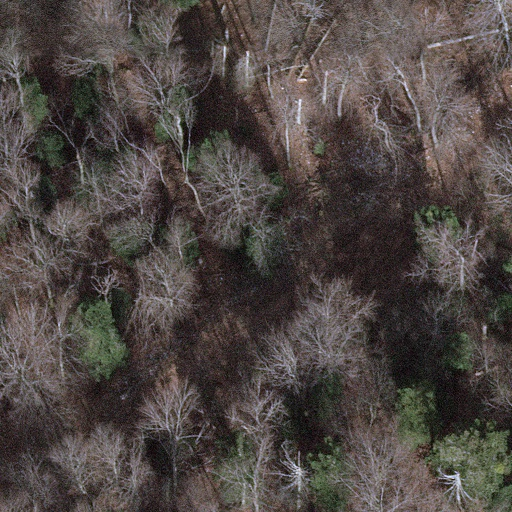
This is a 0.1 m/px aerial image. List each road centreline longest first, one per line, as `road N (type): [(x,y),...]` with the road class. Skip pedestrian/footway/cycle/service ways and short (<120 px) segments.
road 1 (track): [(25,511),(94,465),(156,391),(459,164)]
road 2 (track): [(193,511),(219,428),(511,108)]
